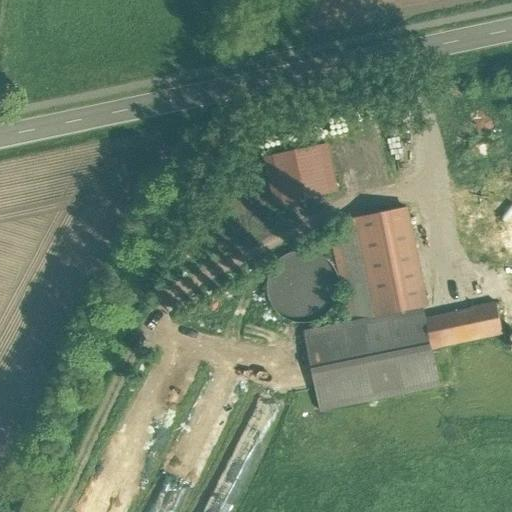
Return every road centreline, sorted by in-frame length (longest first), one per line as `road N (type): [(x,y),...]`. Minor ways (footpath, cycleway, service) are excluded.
road 1 (tertiary): [(511,29),(0,135)]
road 2 (unknown): [(410,50),(432,227),(451,291),(491,287)]
